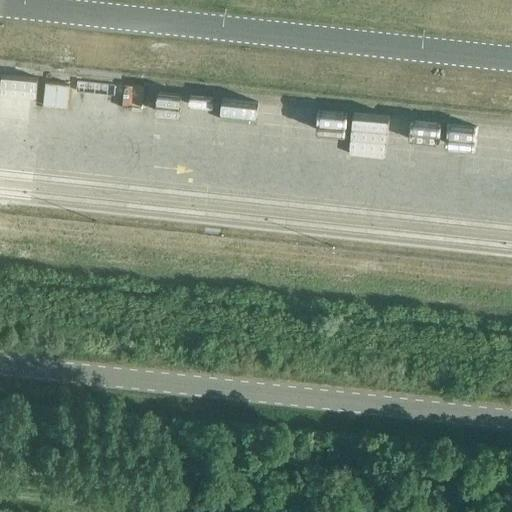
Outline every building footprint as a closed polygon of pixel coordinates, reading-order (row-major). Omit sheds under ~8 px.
[(50,73),(48,103),(75,105),(77,75),(50,73)] [(158,114),(158,77),(131,77),(131,92),(147,92),(147,114),(158,114)] [(162,105),(190,108),(193,85),(165,82),(162,105)] [(198,91),(197,101),(223,102),(223,93),(198,91)] [(298,101),(296,111),(321,117),(324,107),(298,101)] [(227,105),(226,117),(253,118),(253,105),(227,105)] [(379,122),(381,112),(358,107),(356,117),(379,122)] [(174,110),(171,122),(190,126),(193,114),(174,110)] [(486,158),(510,161),(511,149),(511,116),(492,113),(486,158)] [(49,115),(39,115),(37,141),(47,141),(49,115)] [(194,195),(242,197),(243,184),(195,181),(194,195)] [(347,209),(372,210),(373,200),(348,199),(347,209)] [(442,207),(441,216),(470,218),(471,209),(442,207)]
